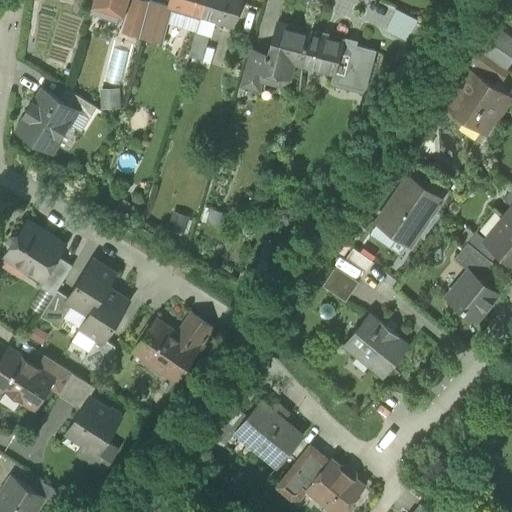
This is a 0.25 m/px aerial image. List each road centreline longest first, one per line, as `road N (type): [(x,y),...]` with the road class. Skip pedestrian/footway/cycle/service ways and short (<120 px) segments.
road 1 (residential): [(0,175),(229,322)]
road 2 (residential): [(376,463),(265,357)]
road 3 (residential): [(472,361),(376,463)]
